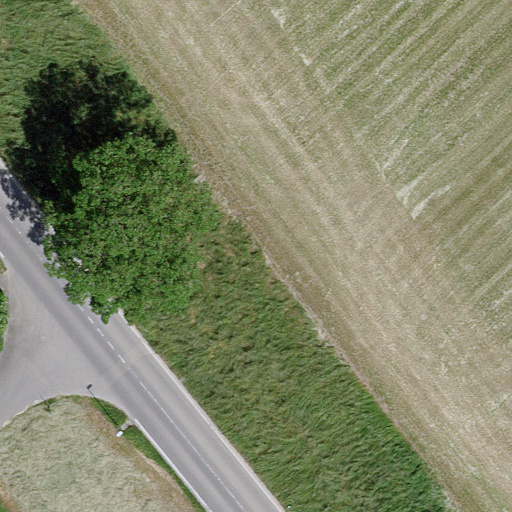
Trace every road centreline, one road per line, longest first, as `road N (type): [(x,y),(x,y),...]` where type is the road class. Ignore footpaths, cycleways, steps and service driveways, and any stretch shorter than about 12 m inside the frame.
road 1 (tertiary): [(245,511),(95,332)]
road 2 (tertiary): [(95,332),(0,205)]
road 3 (residential): [(0,411),(95,332)]
